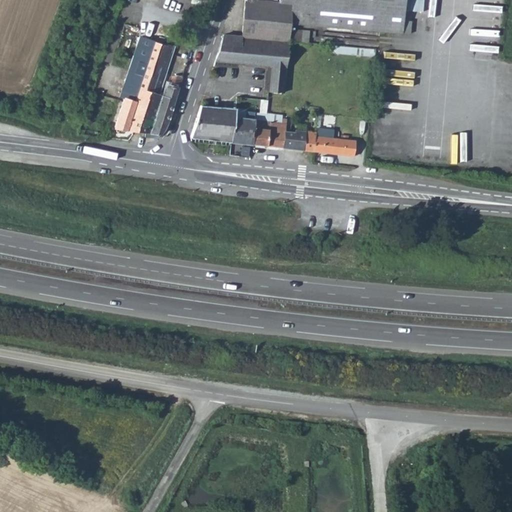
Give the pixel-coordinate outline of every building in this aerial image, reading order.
[(223,34),(215,61),(270,67),(268,91),(283,92),(288,41),(300,42),(301,30),(289,29),(289,23),(410,34),(411,21),(403,20),(405,0),(278,0),(279,2),(252,0),(244,0),(241,36),(223,34)] [(406,0),(406,9),(418,10),(418,0),(406,0)] [(140,80),(135,94),(139,96),(151,101),(141,131),(159,133),(169,114),(176,94),(180,82),(168,78),(164,91),(152,87),(172,28),(163,26),(159,28),(155,42),(140,80)] [(136,36),(124,75),(140,80),(155,42),(136,36)] [(220,65),(219,79),(238,81),(239,66),(220,65)] [(172,68),(168,78),(180,82),(183,71),(172,68)] [(124,75),(120,89),(123,91),(135,94),(140,80),(124,75)] [(123,91),(112,126),(129,129),(139,96),(135,94),(123,91)] [(139,96),(129,129),(141,131),(151,101),(139,96)] [(200,104),(192,135),(194,137),(252,144),(254,112),(255,109),(249,109),(200,104)] [(254,112),(252,144),(267,145),(269,128),(270,113),(266,113),(254,112)] [(282,115),(270,113),(269,128),(267,145),(283,147),(285,132),(286,119),(282,118),(282,115)] [(316,136),(314,151),(354,155),(356,140),(332,138),(333,129),(318,128),(317,136),(316,136)] [(290,132),(285,132),(283,147),(314,151),(316,136),(316,132),(295,130),(295,132),(290,132)]
